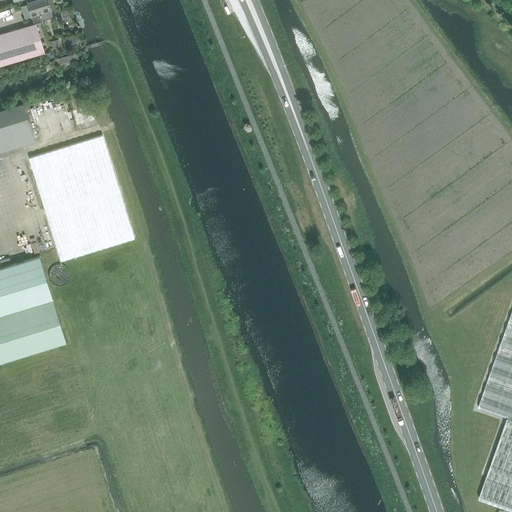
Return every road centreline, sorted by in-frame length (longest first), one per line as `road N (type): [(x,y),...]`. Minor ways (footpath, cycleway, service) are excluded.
road 1 (primary): [(435,511),(315,172)]
road 2 (primary): [(241,0),(315,172)]
road 3 (primary): [(315,172),(254,0)]
